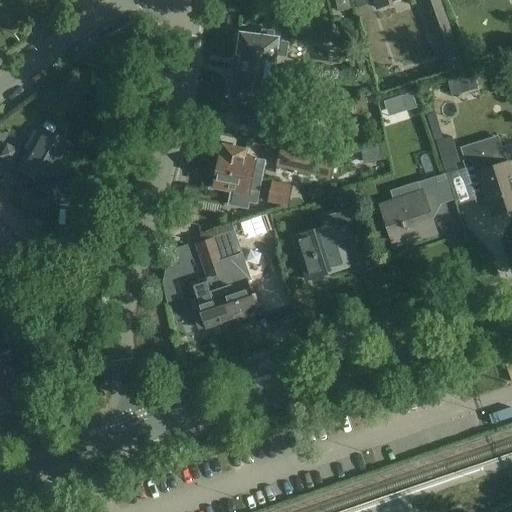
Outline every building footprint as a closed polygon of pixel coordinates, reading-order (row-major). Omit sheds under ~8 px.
[(366,0),(352,0),(355,9),(368,4),(366,0)] [(453,35),(441,0),(432,0),(422,4),(435,41),(453,35)] [(242,56),(241,66),(256,67),(255,74),(271,76),(274,59),(286,60),(288,46),(276,44),(276,42),(271,42),(272,30),(261,29),(259,40),(242,38),(241,41),(238,40),(236,52),(239,53),(239,55),(242,56)] [(256,67),(241,66),(239,83),(236,83),(235,86),(232,86),(230,98),(234,99),(233,101),(267,106),(271,76),(255,74),(256,67)] [(282,82),(294,84),(296,72),(284,70),(282,82)] [(306,86),(307,74),(296,72),(294,84),(306,86)] [(452,95),(461,93),(460,86),(476,83),(473,74),(459,77),(449,82),(452,95)] [(399,97),(403,112),(418,107),(413,93),(399,97)] [(447,131),(435,130),(433,146),(446,147),(447,131)] [(50,187),(71,150),(40,132),(19,169),(50,187)] [(0,147),(6,151),(12,139),(0,133),(0,147)] [(511,176),(508,163),(507,163),(499,140),(460,152),(472,192),(484,189),(493,217),(511,210),(511,176)] [(220,156),(217,171),(262,181),(266,163),(245,158),(246,152),(224,147),(222,156),(220,156)] [(276,167),(330,179),(334,160),(280,148),(276,167)] [(259,195),(262,181),(217,171),(214,187),(233,191),(232,194),(248,197),(249,193),(259,195)] [(0,183),(19,194),(12,206),(40,222),(52,202),(27,187),(27,185),(6,173),(0,182),(0,183)] [(418,183),(422,194),(380,207),(394,250),(436,236),(431,222),(440,205),(453,200),(445,174),(418,183)] [(264,201),(262,213),(271,214),(303,203),(298,188),(271,182),(266,202),(264,201)] [(37,228),(12,206),(0,191),(0,218),(33,248),(35,245),(40,248),(45,242),(42,239),(44,235),(37,228)] [(346,222),(351,238),(366,234),(358,207),(320,219),(323,230),(292,240),(306,282),(348,268),(334,226),(346,222)] [(234,232),(218,238),(223,254),(210,258),(213,270),(210,271),(212,278),(215,277),(230,321),(254,313),(253,310),(257,308),(254,296),(249,297),(245,282),(230,286),(226,273),(225,273),(222,262),(241,256),(234,232)] [(205,329),(230,321),(215,277),(212,278),(210,271),(213,270),(210,258),(223,254),(218,238),(195,245),(206,280),(191,285),(196,298),(195,298),(200,312),(192,315),(197,330),(205,328),(205,329)] [(166,269),(163,283),(165,296),(175,294),(172,281),(169,269),(166,269)] [(13,336),(18,351),(28,347),(23,332),(13,336)] [(0,399),(19,393),(12,373),(19,371),(13,353),(0,357),(0,399)]
